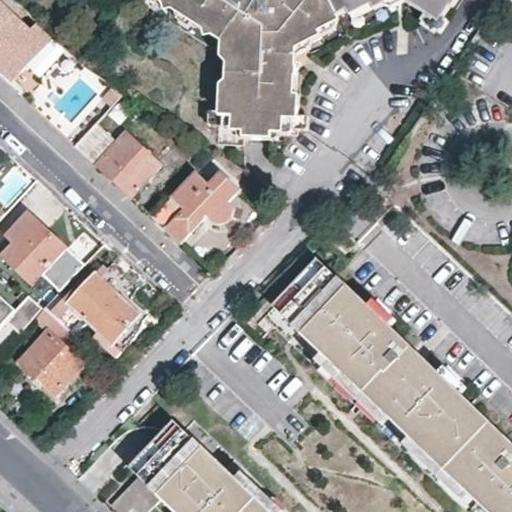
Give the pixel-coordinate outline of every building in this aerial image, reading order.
[(156,0),(162,4),(195,30),(196,38),(229,66),(237,56),(249,65),(248,80),(240,85),(241,116),(230,117),(227,117),(227,134),(232,134),(231,148),(246,148),(253,148),(254,155),(282,155),(281,147),(288,147),(301,146),(301,134),(305,133),(304,115),(301,115),(299,79),(301,78),(298,73),(316,62),(325,56),(320,46),(339,34),(324,10),(321,12),(313,0),(283,0),(280,2),(283,8),(272,14),(270,9),(267,6),(269,4),(269,1),(268,0),(156,0)] [(313,0),(321,12),(324,10),(339,34),(348,29),(368,17),(376,29),(385,23),(389,21),(410,19),(413,22),(437,38),(445,36),(452,25),(454,26),(473,2),(470,0),(313,0)] [(280,2),(270,9),(272,14),(283,8),(280,2)] [(0,71),(9,80),(43,43),(0,3),(0,71)] [(195,30),(162,4),(152,15),(190,45),(196,38),(195,30)] [(376,29),(368,17),(348,29),(364,36),(376,29)] [(445,36),(437,38),(413,22),(413,32),(443,52),(451,41),(445,36)] [(339,48),(339,34),(320,46),(325,56),(339,48)] [(190,45),(224,72),(229,66),(196,38),(190,45)] [(230,78),(230,117),(241,116),(240,85),(248,80),(249,65),(237,56),(229,66),(224,72),(230,78)] [(316,69),(316,62),(298,73),(301,78),(316,69)] [(134,105),(122,95),(109,110),(120,120),(134,105)] [(115,141),(97,122),(75,143),(134,198),(163,166),(125,131),(115,141)] [(315,133),(305,133),(301,134),(301,146),(315,146),(315,133)] [(217,149),(231,148),(232,134),(227,134),(217,135),(217,149)] [(204,181),(193,170),(153,216),(179,241),(180,241),(206,213),(215,220),(216,219),(218,219),(221,219),(224,218),(227,216),(229,214),(230,211),(231,208),(230,205),(229,203),(221,195),(233,183),(216,167),(204,181)] [(59,293),(85,266),(30,213),(5,239),(13,247),(2,258),(31,286),(41,276),(59,293)] [(281,314),(325,267),(316,258),(272,306),(281,314)] [(511,511),(511,444),(458,393),(437,373),(421,358),(415,364),(411,359),(405,354),(410,348),(388,327),(366,306),(325,267),(281,314),(322,353),(387,415),(410,437),(415,432),(472,486),(500,511),(511,511)] [(68,305),(98,333),(113,347),(141,318),(96,276),(68,305)] [(0,316),(12,304),(0,291),(0,316)] [(395,319),(373,299),(366,306),(388,327),(395,319)] [(73,334),(46,308),(35,319),(47,330),(17,362),(54,396),(84,363),(63,345),(73,334)] [(113,347),(121,355),(136,339),(145,321),(141,318),(113,347)] [(113,347),(98,333),(95,337),(117,359),(121,355),(113,347)] [(387,415),(322,353),(315,360),(380,422),(387,415)] [(415,364),(421,358),(417,354),(411,359),(415,364)] [(465,386),(444,365),(437,373),(458,393),(465,386)] [(142,469),(187,422),(178,414),(161,432),(133,461),(142,469)] [(280,511),(239,472),(187,422),(142,469),(167,494),(185,511),(280,511)] [(472,486),(415,432),(410,437),(408,439),(465,493),(472,486)] [(287,511),(291,508),(246,465),(239,472),(280,511),(287,511)] [(146,511),(149,511),(167,494),(142,469),(115,498),(129,511),(144,511),(145,511),(146,511)]
